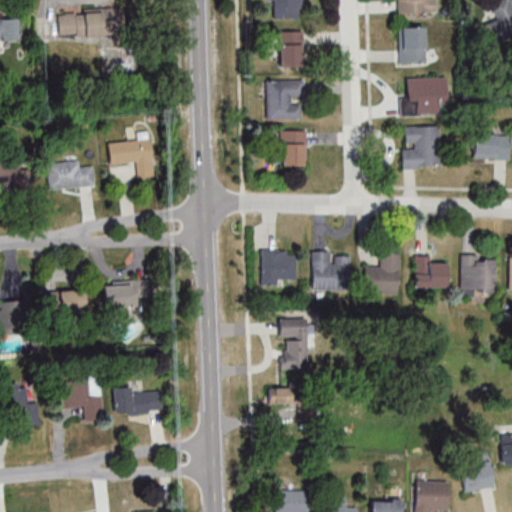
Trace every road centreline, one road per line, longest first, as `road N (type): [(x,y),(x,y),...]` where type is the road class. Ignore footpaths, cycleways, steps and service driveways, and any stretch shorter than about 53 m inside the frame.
road 1 (tertiary): [(218,511),(201,0)]
road 2 (residential): [(511,209),(291,205)]
road 3 (residential): [(0,475),(217,452)]
road 4 (residential): [(0,241),(209,220)]
road 5 (residential): [(357,206),(351,0)]
